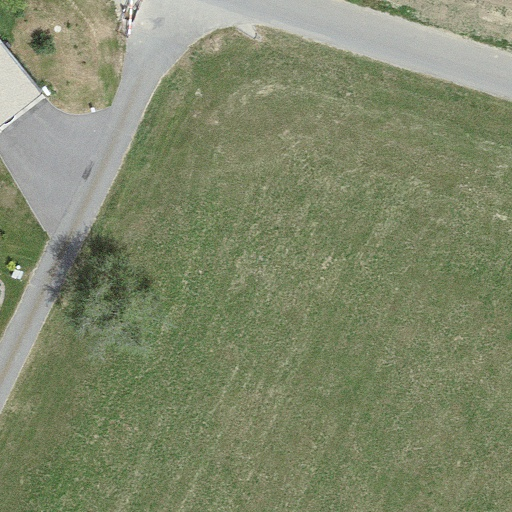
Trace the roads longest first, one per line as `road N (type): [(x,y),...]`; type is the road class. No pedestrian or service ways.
road 1 (unclassified): [(174,0),(0,366)]
road 2 (unclassified): [(282,0),(511,65)]
